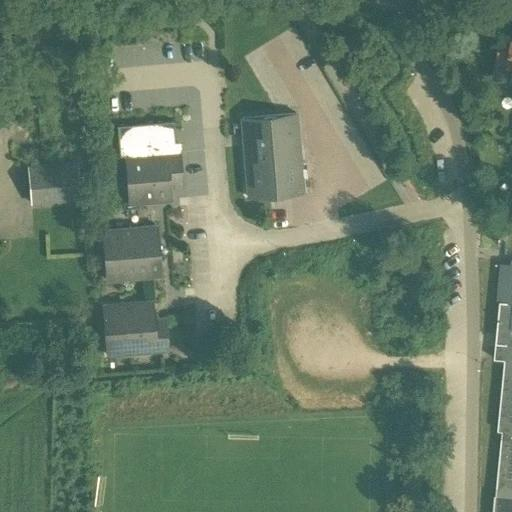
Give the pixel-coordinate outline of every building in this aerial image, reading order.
[(511,35),(501,34),(497,61),(506,62),(506,64),(511,64),(511,35)] [(299,163),(295,113),(277,115),(240,118),(243,146),(247,198),(270,196),(302,193),(301,177),(305,177),(304,163),(299,163)] [(143,123),(115,125),(118,156),(124,156),(128,204),(170,200),(169,182),(185,181),(182,150),(179,150),(176,125),(176,120),(150,122),(143,123)] [(80,200),(77,161),(39,164),(39,166),(27,167),(29,192),(53,190),(54,202),(80,200)] [(106,280),(161,276),(156,226),(102,231),(106,280)] [(511,264),(503,264),(495,343),(494,358),(504,359),(505,356),(505,354),(505,350),(511,350),(511,264)] [(154,323),(152,301),(102,305),(106,355),(167,350),(165,322),(154,323)] [(511,511),(511,350),(505,350),(505,354),(505,356),(504,359),(498,430),(502,431),(496,495),(495,495),(492,511),(511,511)]
